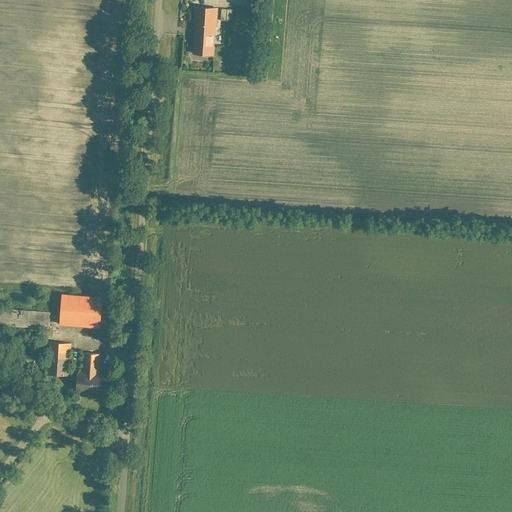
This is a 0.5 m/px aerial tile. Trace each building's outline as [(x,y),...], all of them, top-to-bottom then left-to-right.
[(210,57),(213,10),(193,9),(191,56),(210,57)] [(62,296),(60,325),(105,328),(107,299),(62,296)] [(0,308),(0,326),(43,330),(45,312),(0,308)] [(62,345),(44,345),(44,376),(63,376),(63,368),(65,368),(65,357),(62,357),(62,345)] [(98,394),(98,393),(98,382),(96,382),(96,357),(89,356),(89,354),(79,353),(78,378),(73,378),(72,393),(79,393),(79,394),(98,394)]
